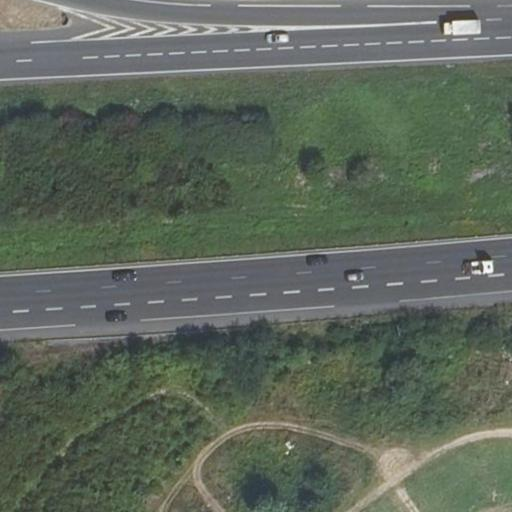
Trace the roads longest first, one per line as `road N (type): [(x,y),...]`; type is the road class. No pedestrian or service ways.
road 1 (trunk): [(0,290),(511,252)]
road 2 (trunk): [(426,28),(0,59)]
road 3 (trunk): [(426,28),(322,9),(113,0)]
